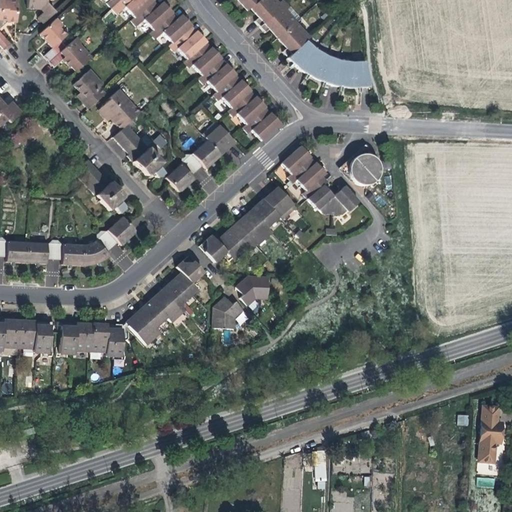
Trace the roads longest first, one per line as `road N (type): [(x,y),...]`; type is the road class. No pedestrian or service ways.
road 1 (tertiary): [(511,331),(156,449)]
road 2 (residential): [(511,376),(174,482)]
road 3 (residential): [(178,235),(26,66),(16,74),(0,54)]
road 4 (unclassified): [(306,127),(511,130)]
road 5 (residential): [(178,235),(121,284),(76,293),(0,291)]
road 6 (residential): [(306,127),(380,221),(335,258)]
road 7 (residential): [(306,127),(178,235)]
road 8 (residential): [(198,0),(306,127)]
road 9 (tertiary): [(156,449),(0,500)]
